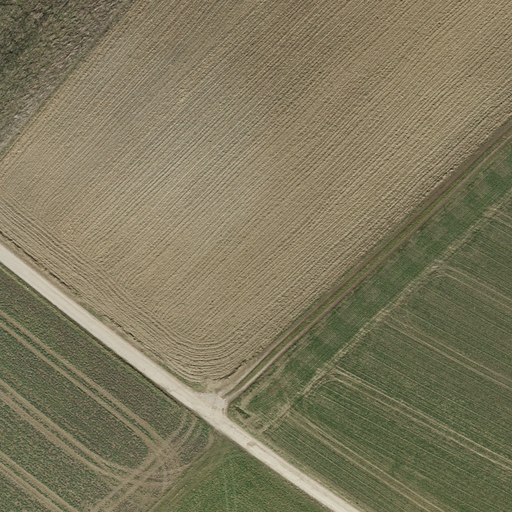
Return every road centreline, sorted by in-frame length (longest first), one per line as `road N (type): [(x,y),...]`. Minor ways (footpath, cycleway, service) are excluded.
road 1 (track): [(0,251),(210,416)]
road 2 (track): [(210,416),(352,511)]
